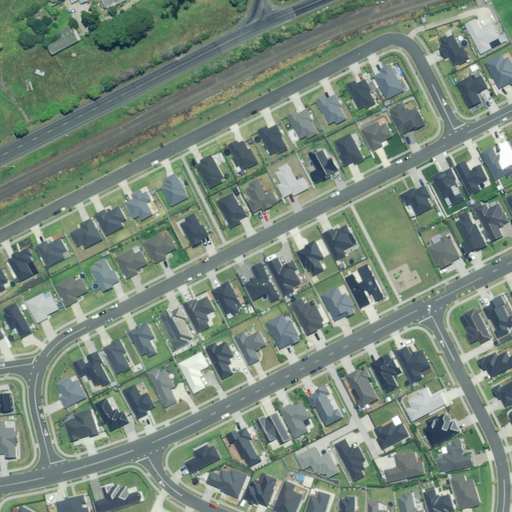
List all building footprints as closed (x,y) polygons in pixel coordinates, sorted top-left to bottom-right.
[(475,20),(465,25),(481,54),(491,49),(488,43),(497,38),(490,25),(480,30),(475,20)] [(68,48),(70,51),(73,49),(72,46),(81,41),(73,26),(61,32),(64,38),(50,46),(54,55),(68,48)] [(452,32),(435,40),(449,69),(466,61),(452,32)] [(502,56),(487,63),(500,89),(511,82),(511,62),(509,57),(503,60),(502,56)] [(402,92),(389,65),(381,69),(383,73),(375,77),(386,99),(402,92)] [(473,76),(457,83),(463,95),(461,95),(468,108),(480,102),(476,93),(486,88),(480,77),(475,80),(473,76)] [(355,81),(347,85),(358,109),(366,106),(367,109),(375,105),(369,92),(370,92),(364,81),(356,84),(355,81)] [(324,96),(316,100),(328,125),(335,121),(336,124),(345,120),(338,107),(340,106),(335,95),(326,99),(324,96)] [(402,105),(388,112),(400,134),(413,128),(414,130),(424,125),(416,109),(410,113),(408,108),(404,110),(402,105)] [(297,112),(287,117),(299,139),(307,135),(309,138),(317,134),(310,121),(312,120),(307,110),(298,114),(297,112)] [(361,130),(372,152),(383,146),(381,142),(392,136),(386,123),(380,126),(377,121),(361,130)] [(267,127),(257,132),(269,155),(277,150),(279,154),(287,149),(280,136),(282,135),(277,125),(268,130),(267,127)] [(363,160),(349,134),(335,141),(343,155),(340,157),(345,166),(353,161),(355,164),(363,160)] [(242,139),(227,147),(237,165),(239,164),(243,171),(258,164),(250,149),(248,150),(242,139)] [(490,149),(481,153),(494,182),(511,174),(511,166),(511,165),(502,169),(498,160),(500,159),(498,154),(493,156),(490,149)] [(318,154),(316,150),(309,154),(317,170),(311,174),(316,183),(338,172),(331,158),(327,160),(323,152),(318,154)] [(202,163),(197,166),(209,189),(222,182),(221,180),(223,179),(211,155),(201,161),(202,163)] [(463,162),(451,168),(465,197),(477,192),(474,185),(485,180),(478,166),(467,171),(463,162)] [(282,185),(278,187),(284,197),(292,193),(293,196),(308,188),(302,177),(295,181),(286,165),(279,169),(281,173),(276,175),(282,185)] [(439,172),(427,178),(437,201),(443,198),(448,209),(465,201),(450,169),(440,174),(439,172)] [(188,197),(176,174),(166,179),(168,183),(161,187),(171,206),(188,197)] [(252,199),(248,201),(254,212),(262,208),(263,210),(278,202),(273,192),(266,195),(257,179),(249,183),(251,187),(247,189),(252,199)] [(410,190),(394,199),(401,211),(406,208),(412,218),(432,208),(427,198),(429,197),(424,188),(412,194),(410,190)] [(150,201),(143,189),(132,195),(134,199),(125,204),(133,219),(139,216),(141,220),(151,215),(145,203),(150,201)] [(231,194),(217,201),(231,227),(239,223),(237,221),(246,216),(241,206),(238,207),(231,194)] [(485,204),(474,210),(492,241),(501,236),(496,228),(508,222),(498,204),(488,209),(485,204)] [(105,210),(95,215),(106,236),(122,228),(120,223),(125,220),(118,207),(107,214),(105,210)] [(467,213),(458,218),(459,222),(456,223),(465,241),(460,243),(467,256),(486,246),(475,223),(472,224),(467,213)] [(201,227),(194,214),(186,218),(187,222),(181,225),(192,247),(201,242),(200,241),(208,236),(203,225),(201,227)] [(82,228),(71,233),(78,246),(82,243),(85,249),(102,240),(91,218),(80,224),(82,228)] [(333,229),(324,234),(337,261),(346,256),(343,250),(356,243),(351,233),(351,234),(347,226),(334,232),(333,229)] [(175,249),(168,236),(163,239),(160,233),(142,243),(153,264),(165,258),(164,255),(175,249)] [(445,235),(440,237),(442,241),(428,247),(435,264),(438,263),(440,268),(451,263),(450,261),(459,257),(450,238),(447,239),(445,235)] [(46,241),(37,246),(48,267),(64,259),(61,253),(66,251),(60,239),(48,245),(46,241)] [(323,259),(315,241),(306,246),(307,248),(297,253),(305,267),(307,266),(309,270),(311,269),(314,275),(323,270),(319,261),(323,259)] [(14,257),(9,260),(20,282),(37,273),(28,256),(31,254),(28,248),(18,253),(18,252),(12,255),(14,257)] [(131,248),(114,258),(126,279),(137,273),(136,271),(147,264),(139,251),(134,254),(131,248)] [(111,271),(103,258),(93,263),(96,267),(90,270),(103,292),(112,286),(111,285),(119,280),(113,270),(111,271)] [(278,258),(268,263),(284,297),(295,292),(293,287),(300,284),(294,271),(297,270),(292,261),(281,266),(278,258)] [(261,263),(252,268),(256,278),(245,283),(254,301),(264,296),(268,303),(278,298),(261,263)] [(383,298),(367,265),(358,269),(364,281),(358,284),(352,274),(346,277),(361,308),(369,304),(363,291),(370,288),(376,301),(383,298)] [(73,277),(56,286),(66,306),(77,300),(75,298),(87,292),(81,279),(75,281),(73,277)] [(238,300),(229,282),(212,291),(216,299),(219,298),(226,313),(231,311),(232,314),(239,311),(235,302),(238,300)] [(337,287),(321,294),(334,319),(343,315),(345,318),(356,313),(346,294),(341,296),(337,287)] [(51,291),(25,304),(34,323),(60,310),(51,291)] [(196,298),(184,305),(198,333),(209,327),(206,322),(209,321),(206,315),(214,311),(207,297),(198,302),(196,298)] [(503,304),(500,297),(488,303),(490,306),(484,309),(489,318),(491,318),(497,330),(495,331),(498,336),(508,331),(507,328),(511,325),(511,316),(508,319),(501,305),(503,304)] [(301,300),(292,304),(308,335),(324,327),(322,322),(324,321),(313,301),(304,305),(301,300)] [(16,303),(2,310),(12,329),(16,327),(21,337),(31,332),(16,303)] [(185,319),(179,307),(172,311),(171,309),(159,315),(177,349),(193,341),(183,320),(185,319)] [(475,309),(459,316),(466,331),(467,334),(465,335),(469,344),(478,340),(479,343),(489,339),(475,309)] [(282,315),(266,323),(280,350),(291,344),(292,346),(301,342),(290,322),(286,324),(282,315)] [(147,323),(128,333),(133,342),(135,341),(142,355),(146,353),(149,357),(156,354),(149,341),(154,338),(147,323)] [(244,332),(234,337),(249,366),(259,360),(255,351),(266,346),(258,331),(247,337),(244,332)] [(126,352),(119,338),(111,342),(113,344),(103,349),(116,375),(123,371),(124,372),(130,369),(122,354),(126,352)] [(216,343),(207,348),(222,378),(232,373),(228,366),(231,364),(228,358),(233,356),(226,342),(218,346),(216,343)] [(407,347),(396,352),(412,384),(421,379),(419,374),(431,368),(422,350),(412,355),(410,353),(411,353),(407,347)] [(83,358),(73,363),(80,375),(85,373),(88,379),(91,377),(94,383),(95,382),(97,387),(102,385),(103,386),(109,383),(108,381),(98,364),(102,362),(97,351),(87,356),(90,362),(86,364),(83,358)] [(201,352),(179,364),(194,393),(204,388),(199,377),(203,376),(200,371),(208,366),(201,352)] [(495,353),(473,363),(478,374),(482,372),(487,381),(511,367),(511,357),(508,360),(505,353),(497,357),(495,353)] [(388,355),(371,365),(385,392),(397,386),(392,378),(397,376),(395,371),(398,369),(393,360),(391,362),(388,355)] [(365,367),(345,377),(351,389),(353,388),(358,399),(357,399),(360,407),(378,399),(368,380),(370,379),(365,367)] [(159,369),(149,374),(165,407),(176,402),(170,389),(175,387),(166,369),(160,372),(159,369)] [(68,377),(55,384),(61,394),(58,396),(65,408),(86,397),(76,380),(71,383),(68,377)] [(511,377),(509,379),(511,383),(501,388),(496,384),(488,388),(500,410),(511,403),(511,400),(511,398),(511,397),(511,377)] [(135,385),(123,390),(137,419),(147,414),(145,411),(155,406),(149,393),(140,397),(135,385)] [(329,394),(325,386),(316,390),(317,393),(308,398),(313,408),(316,407),(326,425),(341,418),(337,410),(334,412),(326,396),(329,394)] [(424,388),(414,393),(416,396),(407,400),(412,409),(407,412),(411,420),(444,405),(438,393),(429,398),(424,388)] [(0,414),(1,414),(12,413),(10,393),(0,394),(0,414)] [(106,399),(94,406),(103,424),(105,423),(110,433),(129,423),(124,412),(121,414),(119,409),(113,412),(106,399)] [(310,417),(301,400),(279,411),(293,439),(309,431),(304,420),(310,417)] [(98,435),(90,410),(75,415),(76,418),(65,422),(72,441),(89,435),(90,438),(98,435)] [(264,416),(256,420),(268,443),(277,438),(281,444),(289,440),(276,414),(265,419),(264,416)] [(423,430),(432,447),(459,432),(453,421),(450,423),(446,414),(439,418),(438,416),(427,421),(430,427),(423,430)] [(4,422),(0,421),(0,452),(5,453),(5,458),(15,457),(14,444),(16,444),(16,428),(5,429),(4,422)] [(377,439),(382,450),(409,437),(402,424),(395,427),(393,423),(382,428),(381,425),(375,428),(380,437),(377,439)] [(252,441),(246,428),(227,437),(231,444),(234,442),(242,458),(244,458),(248,467),(259,462),(249,442),(252,441)] [(345,439),(335,445),(354,481),(363,476),(360,471),(364,469),(361,462),(365,460),(359,447),(351,451),(345,439)] [(194,459),(183,464),(188,473),(220,458),(214,446),(209,449),(207,445),(191,453),(194,459)] [(457,445),(444,447),(445,454),(440,455),(440,459),(436,460),(438,472),(472,467),(469,451),(458,453),(457,445)] [(314,447),(297,456),(304,469),(311,465),(315,473),(317,472),(319,475),(325,472),(328,478),(339,472),(329,453),(320,458),(314,447)] [(415,453),(393,457),(395,468),(383,470),(385,483),(428,476),(426,461),(417,463),(415,453)] [(217,474),(210,471),(205,483),(219,489),(218,492),(237,499),(247,475),(232,468),(230,474),(222,470),(221,474),(218,473),(217,474)] [(250,486),(244,499),(256,504),(258,502),(267,506),(278,480),(266,475),(261,486),(255,483),(253,487),(250,486)] [(461,476),(452,479),(459,509),(480,504),(473,480),(463,482),(461,476)] [(294,511),(302,496),(292,492),(295,486),(286,482),(273,510),(277,511),(294,511)] [(93,502),(96,511),(102,511),(142,500),(139,492),(129,495),(127,486),(120,488),(119,485),(113,487),(113,485),(103,488),(106,498),(93,502)] [(435,489),(424,492),(429,511),(443,511),(452,509),(449,496),(437,499),(435,489)] [(323,511),(329,496),(320,492),(317,499),(313,498),(312,500),(310,499),(304,511),(323,511)] [(415,511),(412,495),(399,497),(401,511),(423,511),(415,511)] [(68,501),(56,503),(58,511),(67,511),(68,511),(67,511),(87,511),(87,509),(82,510),(81,504),(86,503),(84,496),(68,499),(68,501)] [(354,511),(354,497),(344,497),(344,500),(340,500),(340,502),(340,511),(354,511)] [(378,503),(368,503),(368,511),(386,511),(378,511),(378,503)]
